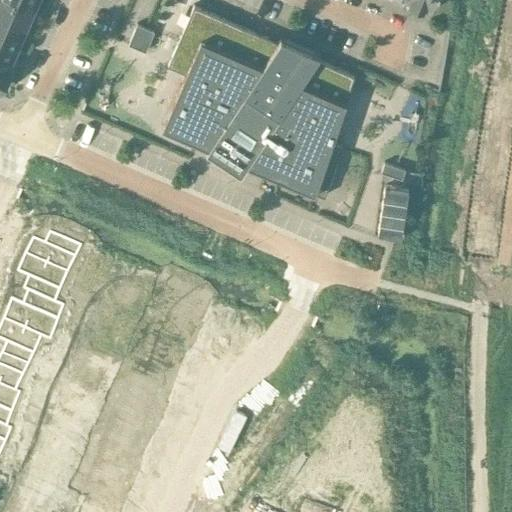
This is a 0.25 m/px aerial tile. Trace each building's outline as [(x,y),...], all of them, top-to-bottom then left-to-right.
[(35,8),(16,0),(0,0),(0,16),(24,26),(28,18),(30,19),(35,8)] [(430,10),(434,0),(410,0),(409,3),(423,9),(424,7),(430,10)] [(355,74),(323,59),(316,56),(319,52),(280,35),(277,40),(193,3),(167,63),(185,71),(162,124),(208,144),(206,148),(240,170),(250,156),(318,193),(324,195),(342,144),(332,140),(355,74)] [(24,26),(0,16),(0,39),(17,47),(23,36),(20,35),(24,26)] [(145,50),(154,30),(137,23),(128,43),(145,50)] [(17,47),(0,39),(0,63),(10,68),(10,67),(7,65),(10,58),(12,59),(17,47)] [(0,63),(0,87),(1,88),(10,68),(0,63)] [(402,177),(405,167),(384,161),(381,170),(402,177)] [(401,235),(408,188),(385,184),(378,232),(401,235)] [(32,240),(24,258),(67,276),(81,244),(72,240),(50,230),(44,243),(33,238),(32,240)] [(24,258),(17,275),(28,280),(23,292),(27,294),(54,306),(55,304),(67,276),(24,258)] [(120,280),(116,291),(123,295),(128,284),(120,280)] [(161,286),(152,307),(198,327),(199,326),(197,326),(197,325),(200,317),(205,306),(201,304),(197,302),(199,297),(190,293),(180,288),(178,294),(161,286)] [(116,291),(111,302),(118,305),(123,295),(116,291)] [(11,300),(3,318),(50,339),(51,339),(64,308),(55,304),(54,306),(27,294),(22,305),(11,300)] [(152,307),(143,327),(190,347),(198,327),(152,307)] [(3,318),(0,324),(0,339),(6,342),(5,344),(1,354),(28,366),(39,371),(53,340),(51,339),(50,339),(3,318)] [(103,320),(98,331),(106,334),(110,323),(103,320)] [(143,327),(134,347),(179,366),(182,358),(187,347),(189,348),(190,347),(143,327)] [(98,331),(94,342),(101,345),(106,334),(98,331)] [(134,347),(126,366),(170,386),(175,374),(179,366),(134,347)] [(0,388),(15,396),(16,395),(21,382),(28,366),(1,354),(0,355),(0,388)] [(86,360),(81,370),(88,374),(93,363),(86,360)] [(126,366),(117,386),(164,406),(162,405),(162,404),(166,396),(170,386),(126,366)] [(81,370),(76,381),(84,385),(88,374),(81,370)] [(117,386),(108,406),(155,426),(164,406),(117,386)] [(0,388),(0,424),(11,429),(11,428),(7,427),(11,416),(20,396),(16,395),(15,396),(0,388)] [(69,399),(64,410),(71,413),(76,403),(69,399)] [(108,406),(100,426),(144,445),(148,437),(153,426),(155,427),(155,426),(108,406)] [(64,410),(59,421),(66,424),(71,413),(64,410)] [(0,454),(11,429),(0,424),(0,454)] [(100,426),(91,446),(138,466),(138,465),(136,464),(141,454),(144,445),(100,426)] [(51,439),(47,450),(54,453),(59,442),(51,439)] [(91,446),(82,465),(129,486),(138,466),(91,446)] [(47,450),(42,460),(49,464),(54,453),(47,450)] [(82,465),(73,486),(118,506),(123,494),(126,487),(127,486),(129,487),(129,486),(82,465)]
